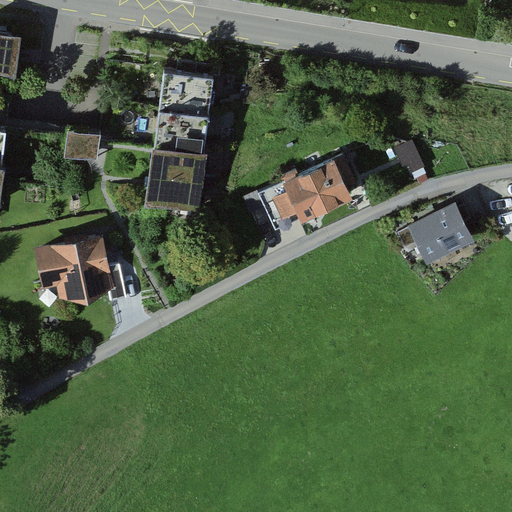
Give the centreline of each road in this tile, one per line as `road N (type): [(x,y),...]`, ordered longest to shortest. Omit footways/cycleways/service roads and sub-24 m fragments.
road 1 (residential): [(0,408),(403,200),(511,170)]
road 2 (residential): [(73,0),(511,74)]
road 3 (residential): [(59,0),(46,112),(0,106)]
